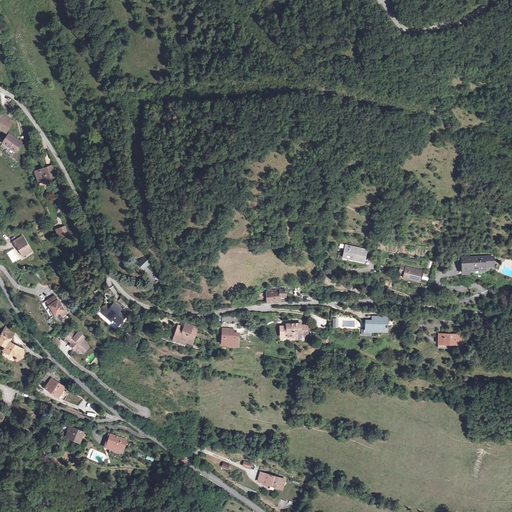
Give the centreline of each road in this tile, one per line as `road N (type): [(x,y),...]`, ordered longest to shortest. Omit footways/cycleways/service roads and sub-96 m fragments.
road 1 (unclassified): [(511,316),(376,301),(209,314),(139,304),(104,265),(52,150),(0,90)]
road 2 (unclassified): [(0,280),(31,331),(82,385),(262,511)]
road 3 (tertiary): [(493,0),(465,18),(417,30),(399,24),(381,0)]
